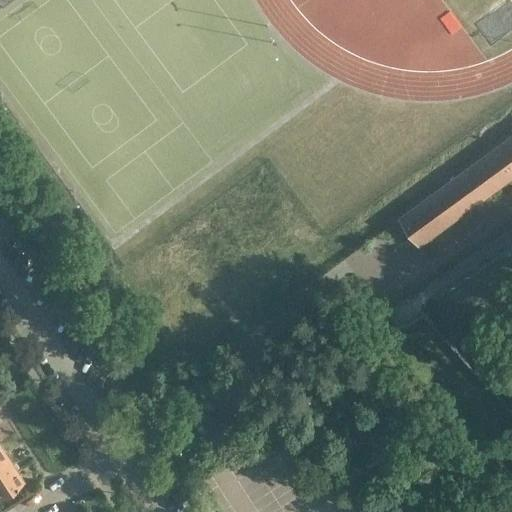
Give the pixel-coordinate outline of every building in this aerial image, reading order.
[(511,135),(401,217),(420,243),(511,175),(511,135)] [(511,250),(440,297),(454,320),(461,315),(463,318),(469,314),(483,334),(485,333),(488,333),(490,333),(493,332),(496,331),(498,329),(500,327),(502,325),(504,323),(505,321),(508,321),(510,320),(511,319),(511,250)] [(249,449),(258,463),(269,456),(259,442),(249,449)] [(0,469),(11,462),(0,444),(0,469)] [(24,481),(11,462),(0,469),(0,496),(0,497),(24,481)]
